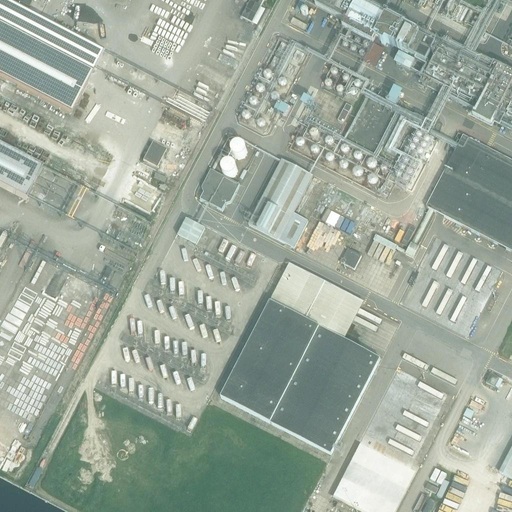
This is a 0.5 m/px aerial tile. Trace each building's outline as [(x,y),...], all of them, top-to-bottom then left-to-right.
[(0,0),(0,76),(70,113),(92,71),(103,52),(26,12),(31,0),(50,0),(112,32),(129,0),(0,0)] [(386,43),(425,63),(435,45),(386,19),(388,14),(372,6),(370,11),(357,4),(353,3),(354,2),(349,0),(319,0),(317,6),(347,22),(343,29),(374,44),(377,38),(383,41),(382,44),(385,46),(386,43)] [(511,74),(499,67),(494,76),(441,49),(423,84),(476,112),(473,117),(491,127),(494,122),(511,130),(511,74)] [(410,72),(415,61),(401,54),(400,53),(394,64),(410,72)] [(402,83),(398,94),(414,99),(418,89),(402,83)] [(294,111),(298,103),(290,99),(286,107),(294,111)] [(452,147),(456,150),(463,137),(458,134),(452,147)] [(511,162),(496,154),(463,137),(426,208),(511,252),(511,162)] [(353,147),(358,150),(361,144),(356,141),(353,147)] [(143,161),(157,168),(166,150),(152,143),(143,161)] [(246,155),(247,152),(247,149),(245,146),(242,144),(239,143),(237,143),(236,144),(233,146),(231,149),(230,152),(231,155),(233,158),(234,159),(236,160),(238,160),(242,160),(243,159),(245,158),(246,155)] [(0,186),(26,200),(43,168),(0,145),(0,186)] [(332,169),(336,160),(328,157),(324,165),(332,169)] [(238,172),(238,169),(238,167),(236,164),(233,162),(230,161),(227,162),(224,163),(222,166),(221,169),(222,173),(224,175),(225,176),(227,177),(230,178),(233,177),(234,176),(236,175),(238,172)] [(249,225),(294,249),(308,222),(292,214),(311,177),(282,162),(249,225)] [(240,185),(237,184),(211,170),(202,188),(203,193),(200,200),(222,211),(226,204),(231,203),(240,185)] [(389,170),(380,171),(380,180),(389,179),(389,170)] [(356,200),(351,213),(336,207),(340,197),(329,193),(321,214),(362,230),(368,215),(361,213),(365,204),(356,200)] [(206,230),(187,220),(178,236),(197,247),(206,230)] [(421,238),(416,248),(396,238),(398,235),(376,225),(373,231),(422,255),(428,242),(421,238)] [(341,263),(354,270),(361,256),(348,249),(341,263)] [(219,399),(329,456),(379,360),(340,340),(359,305),(287,268),(219,399)] [(445,368),(447,363),(439,359),(437,364),(445,368)] [(487,385),(485,390),(496,395),(498,390),(487,385)]
